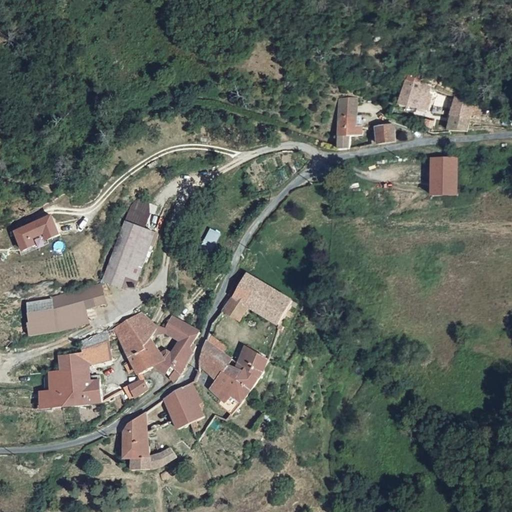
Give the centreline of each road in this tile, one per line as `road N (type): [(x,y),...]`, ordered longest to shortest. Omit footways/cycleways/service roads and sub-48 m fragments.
road 1 (unclassified): [(321,160),(251,229),(175,378),(82,440),(0,450)]
road 2 (residential): [(321,160),(307,148),(248,154),(191,187),(172,225),(164,284)]
road 3 (unclassified): [(511,136),(321,160)]
